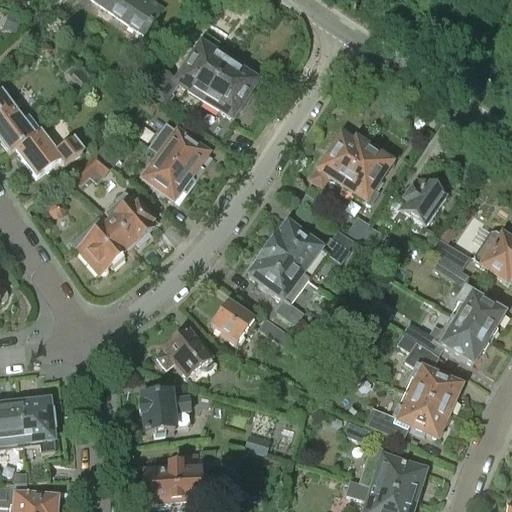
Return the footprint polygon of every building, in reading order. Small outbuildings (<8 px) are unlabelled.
[(91,0),(90,2),(143,40),(162,14),(142,0),(91,0)] [(3,31),(13,35),(19,22),(9,17),(3,31)] [(141,94),(158,108),(159,106),(163,108),(166,110),(173,99),(171,98),(177,89),(202,106),(231,61),(216,51),(212,58),(200,50),(176,85),(155,70),(140,93),(141,94)] [(247,72),(231,61),(202,106),(205,108),(191,129),(220,151),(234,129),(229,126),(237,114),(240,116),(251,100),(248,97),(255,87),(242,78),(247,72)] [(151,117),(158,108),(141,94),(135,104),(151,117)] [(0,148),(8,160),(15,155),(33,142),(0,96),(0,148)] [(207,160),(175,136),(164,128),(147,151),(158,160),(194,187),(203,175),(198,172),(207,160)] [(33,142),(15,155),(35,184),(58,167),(62,172),(81,158),(72,145),(54,158),(39,137),(33,142)] [(327,182),(340,191),(366,151),(354,143),(351,148),(339,140),(310,185),(320,192),(327,182)] [(95,158),(111,172),(119,163),(104,149),(95,158)] [(379,160),(366,151),(340,191),(369,210),(377,198),(373,195),(388,172),(376,164),(379,160)] [(111,172),(95,158),(87,166),(95,175),(102,182),(111,172)] [(185,199),(194,187),(158,160),(140,185),(172,208),(181,196),(185,199)] [(95,175),(87,166),(71,181),(78,190),(95,175)] [(404,207),(394,221),(405,229),(408,225),(422,235),(445,202),(417,183),(401,205),(404,207)] [(305,200),(298,210),(317,223),(324,212),(305,200)] [(109,225),(131,251),(135,247),(138,250),(149,241),(146,238),(154,231),(132,206),(109,225)] [(53,222),(61,222),(65,214),(61,208),(53,208),(49,215),(53,222)] [(120,260),(131,251),(109,225),(109,226),(105,221),(103,219),(79,239),(85,246),(76,254),(98,279),(109,269),(112,272),(123,263),(120,260)] [(345,240),(356,248),(368,231),(357,223),(345,240)] [(285,229),(275,243),(269,244),(263,252),(294,275),(304,261),(311,266),(320,254),(319,254),(285,229)] [(380,239),(368,231),(356,248),(368,256),(380,239)] [(494,238),(489,239),(489,238),(479,231),(469,246),(479,253),(473,262),(474,267),(479,271),(505,289),(508,284),(511,287),(511,248),(500,240),(499,241),(494,238)] [(319,254),(320,254),(322,256),(322,257),(339,269),(347,259),(345,258),(352,248),(336,236),(329,244),(328,243),(319,254)] [(469,263),(446,248),(437,242),(428,255),(460,276),(469,263)] [(294,275),(263,252),(256,261),(257,267),(247,280),(281,306),(290,294),(284,289),(294,275)] [(438,263),(432,273),(459,292),(466,281),(438,263)] [(457,308),(449,322),(489,345),(488,342),(493,341),(497,335),(495,331),(503,318),(463,294),(456,307),(457,308)] [(359,309),(366,314),(372,304),(366,299),(359,309)] [(284,307),(276,318),(293,330),(301,319),(284,307)] [(227,308),(209,332),(235,351),(253,327),(227,308)] [(485,346),(489,345),(449,322),(441,334),(440,334),(438,336),(430,331),(425,339),(406,326),(400,336),(402,338),(417,347),(416,348),(430,357),(436,348),(471,370),(480,356),(484,356),(488,349),(485,346)] [(265,323),(257,334),(283,352),(291,342),(265,323)] [(186,336),(162,354),(163,356),(155,362),(165,374),(173,369),(185,385),(189,382),(194,387),(214,372),(186,336)] [(455,407),(453,404),(458,392),(448,387),(448,385),(434,379),(433,381),(430,379),(438,362),(430,357),(416,348),(417,347),(402,338),(395,349),(409,358),(403,367),(416,373),(405,399),(449,418),(455,407)] [(336,393),(346,372),(332,365),(322,387),(336,393)] [(139,422),(142,421),(143,439),(153,438),(153,443),(163,442),(163,437),(173,437),(171,419),(188,418),(187,404),(170,406),(169,398),(140,400),(141,410),(138,411),(139,422)] [(442,433),(449,418),(405,399),(394,423),(371,413),(363,430),(401,447),(408,431),(410,432),(409,434),(424,440),(424,438),(435,443),(439,433),(442,433)] [(48,418),(47,407),(36,408),(35,406),(32,406),(30,404),(21,405),(20,407),(17,408),(22,449),(39,448),(40,460),(54,458),(52,445),(51,445),(50,434),(51,434),(50,418),(48,418)] [(0,451),(22,449),(17,408),(4,409),(3,407),(0,407),(0,451)] [(319,412),(310,416),(314,424),(324,420),(319,412)] [(363,448),(368,436),(348,426),(342,438),(363,448)] [(247,443),(243,454),(264,459),(268,448),(247,443)] [(197,478),(197,472),(196,460),(179,461),(180,473),(143,473),(144,493),(150,493),(150,511),(198,511),(197,493),(202,493),(202,478),(197,478)] [(348,486),(360,490),(415,507),(418,498),(415,498),(422,477),(381,463),(376,478),(360,473),(358,480),(359,480),(359,481),(351,479),(348,486)] [(17,491),(0,490),(0,511),(7,511),(8,511),(8,508),(13,508),(12,511),(54,511),(55,503),(18,500),(17,491)] [(413,511),(415,507),(360,490),(355,504),(367,507),(365,511),(413,511)]
